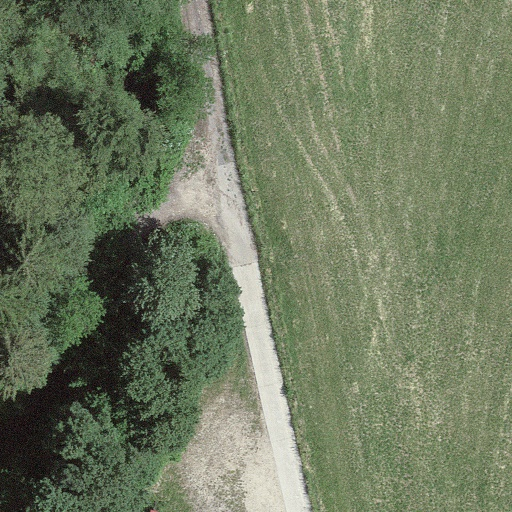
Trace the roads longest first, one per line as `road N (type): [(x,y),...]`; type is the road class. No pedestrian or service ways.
road 1 (track): [(0,458),(133,219),(199,191),(237,190)]
road 2 (unclassified): [(235,181),(303,511)]
road 3 (track): [(195,0),(235,181)]
